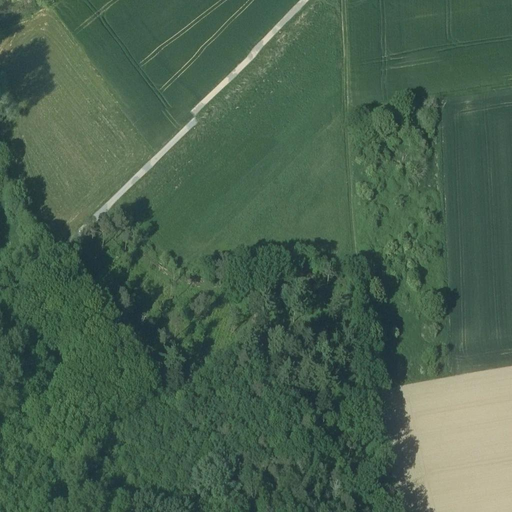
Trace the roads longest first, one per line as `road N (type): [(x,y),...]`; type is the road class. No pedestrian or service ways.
road 1 (track): [(396,511),(373,386),(348,0)]
road 2 (track): [(0,311),(325,0)]
road 3 (track): [(354,112),(511,88)]
